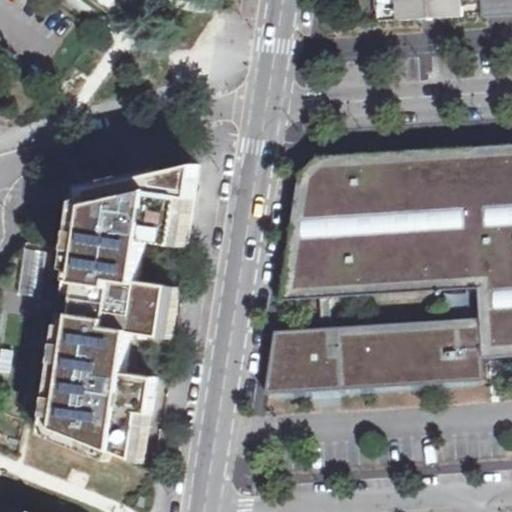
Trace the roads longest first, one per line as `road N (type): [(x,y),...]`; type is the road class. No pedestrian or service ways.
road 1 (unclassified): [(204,510),(266,106)]
road 2 (residential): [(204,510),(511,490)]
road 3 (residential): [(0,167),(266,106)]
road 4 (residential): [(266,106),(511,89)]
